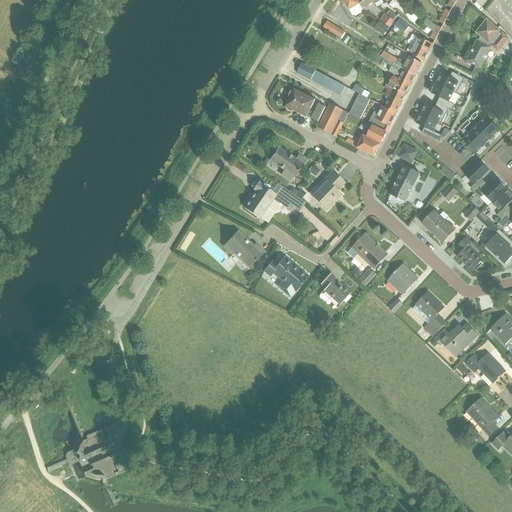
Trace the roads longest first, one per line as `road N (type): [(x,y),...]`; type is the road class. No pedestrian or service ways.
road 1 (unclassified): [(0,430),(97,312),(118,328),(253,106)]
road 2 (unclassified): [(0,227),(98,0)]
road 3 (residential): [(376,169),(462,0)]
road 4 (residential): [(511,284),(461,287),(372,206)]
road 5 (residential): [(253,106),(376,169)]
road 6 (residential): [(268,232),(321,261),(372,206)]
road 7 (unclassified): [(253,106),(316,0)]
